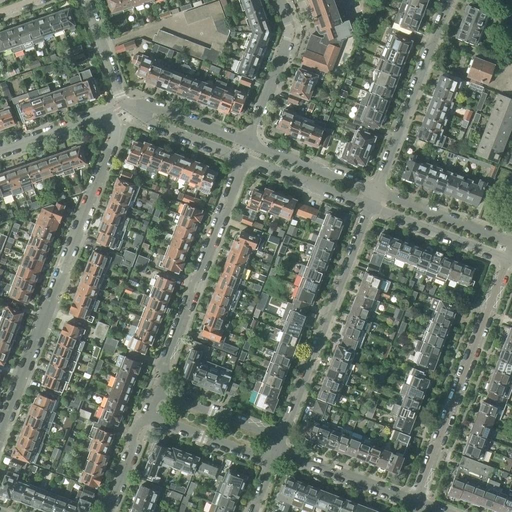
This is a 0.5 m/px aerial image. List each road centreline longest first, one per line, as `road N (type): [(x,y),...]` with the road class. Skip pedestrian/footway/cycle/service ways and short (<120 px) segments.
road 1 (residential): [(0,434),(116,134),(100,119),(0,153)]
road 2 (residential): [(278,451),(369,206)]
road 3 (residential): [(416,503),(506,259)]
road 4 (residential): [(246,159),(158,392)]
road 5 (residential): [(449,0),(376,190)]
road 6 (residential): [(246,141),(290,37),(279,0)]
road 7 (residential): [(416,503),(278,451)]
road 8 (residential): [(369,206),(506,259)]
road 9 (residential): [(511,242),(376,190)]
road 10 (residential): [(147,416),(262,458),(278,451)]
road 11 (residential): [(376,190),(246,141)]
road 12 (residential): [(278,451),(270,435),(158,392)]
road 13 (residential): [(124,105),(134,116),(246,159)]
road 14 (residential): [(246,159),(369,206)]
road 15 (residential): [(246,141),(124,105)]
